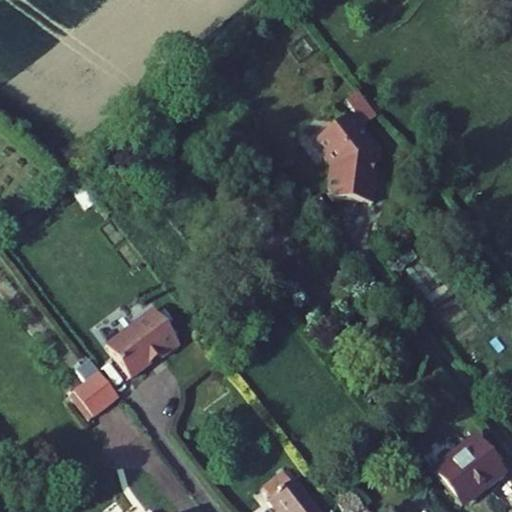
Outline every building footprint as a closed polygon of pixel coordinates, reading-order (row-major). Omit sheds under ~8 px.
[(376,166),(378,154),(349,116),(313,144),(331,167),(327,192),(335,201),(372,206),(375,176),(373,176),(374,166),(376,166)] [(152,312),(105,349),(130,381),(150,365),(149,363),(158,355),(161,359),(178,346),(152,312)] [(90,362),(75,373),(85,385),(99,374),(90,362)] [(93,419),(118,400),(99,374),(85,385),(73,393),(93,419)] [(89,422),(93,419),(73,393),(69,396),(89,422)] [(460,509),(485,489),(487,491),(504,478),(475,441),(433,473),(460,509)] [(314,511),(293,483),(269,501),(276,511),(314,511)] [(340,511),(362,511),(347,492),(333,503),(340,511)]
